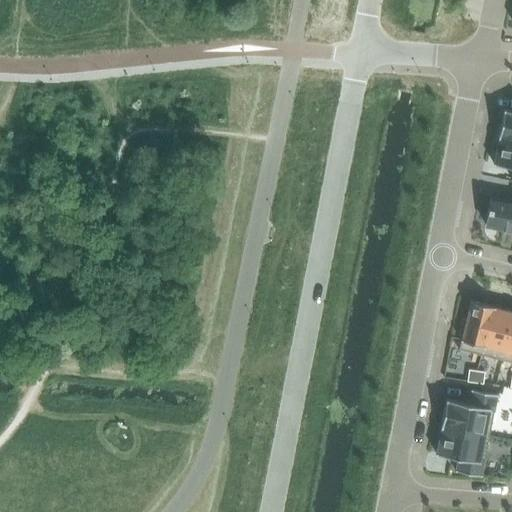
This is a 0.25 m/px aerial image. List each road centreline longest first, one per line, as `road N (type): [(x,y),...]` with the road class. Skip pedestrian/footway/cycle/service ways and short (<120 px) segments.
road 1 (residential): [(272,511),(357,52)]
road 2 (residential): [(388,496),(434,253)]
road 3 (residential): [(434,253),(470,60)]
road 4 (residential): [(511,502),(388,496)]
